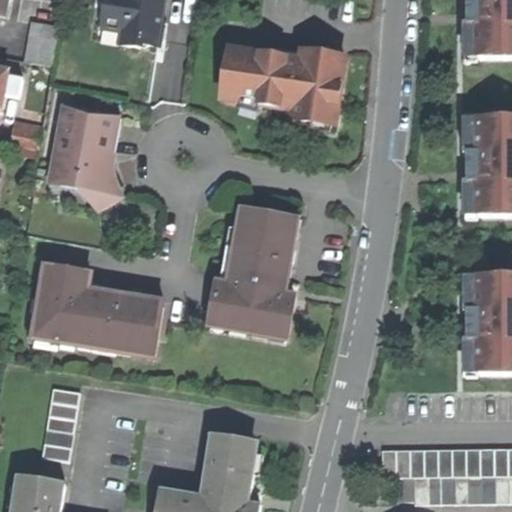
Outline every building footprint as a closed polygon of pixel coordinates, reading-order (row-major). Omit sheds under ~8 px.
[(0,0),(0,21),(5,22),(9,0),(0,0)] [(164,0),(108,0),(108,4),(105,22),(124,25),(123,35),(121,47),(141,50),(142,46),(159,49),(161,37),(167,0),(164,0)] [(511,60),(511,0),(468,0),(469,14),(475,14),(474,25),(469,25),(465,25),(464,47),(466,47),(478,47),(478,61),(511,60)] [(103,32),(105,22),(108,4),(100,3),(94,42),(121,47),(123,35),(103,32)] [(103,32),(123,35),(124,25),(105,22),(103,32)] [(26,67),(54,72),(60,32),(33,27),(26,67)] [(478,64),(478,61),(478,47),(466,47),(466,64),(478,64)] [(273,58),(230,52),(223,98),(243,101),(261,104),(260,109),(280,112),(281,108),(295,111),(293,124),(312,127),(312,123),(333,127),(336,109),(340,109),(343,90),(341,89),(345,60),(303,53),(300,69),(294,68),(288,67),(289,61),(273,58)] [(274,52),(273,58),(289,61),(290,54),(274,52)] [(0,119),(2,120),(5,102),(17,104),(21,85),(8,83),(9,77),(0,75),(0,119)] [(259,114),(260,109),(261,104),(243,101),(241,112),(259,114)] [(336,137),(340,109),(336,109),(333,127),(312,123),(312,127),(311,133),(336,137)] [(117,120),(68,110),(61,143),(64,143),(56,185),(80,189),(81,187),(92,196),(97,204),(100,213),(122,202),(116,193),(112,184),(111,176),(111,172),(111,167),(108,167),(108,158),(110,157),(117,120)] [(467,117),(467,135),(479,135),(479,122),(479,118),(467,117)] [(122,121),(117,120),(110,157),(108,158),(108,167),(111,167),(111,172),(117,171),(116,160),(122,121)] [(511,219),(511,121),(479,122),(479,135),(467,135),(465,135),(465,157),(469,157),(469,172),(470,172),(476,172),(476,184),(470,184),(466,184),(466,206),(467,206),(479,206),(478,219),(511,219)] [(14,148),(40,153),(44,131),(18,127),(14,148)] [(478,222),(478,219),(479,206),(467,206),(467,222),(478,222)] [(269,336),(268,343),(289,346),(296,301),(286,299),(292,258),(297,224),(246,217),(241,254),(235,254),(229,291),(219,290),(212,334),(230,337),(231,330),(269,336)] [(156,357),(165,307),(103,297),(91,295),(92,288),(94,277),(48,269),(43,299),(37,338),(63,342),(62,344),(79,347),(81,347),(82,342),(96,344),(94,353),(118,357),(119,351),(156,357)] [(467,276),(467,293),(478,293),(478,279),(478,276),(467,276)] [(511,376),(511,279),(478,279),(478,293),(467,293),(465,293),(465,314),(469,314),(469,330),(475,330),(475,341),(469,341),(465,341),(465,363),(467,363),(478,363),(478,377),(511,376)] [(97,288),(92,288),(91,295),(103,297),(104,293),(104,290),(97,288)] [(165,302),(104,293),(103,297),(165,307),(165,302)] [(78,352),(78,351),(79,347),(62,344),(63,342),(37,338),(43,299),(37,298),(30,345),(78,352)] [(78,351),(94,353),(96,344),(82,342),(81,347),(79,347),(78,351)] [(156,363),(156,357),(119,351),(118,357),(156,363)] [(478,380),(478,377),(478,363),(467,363),(467,379),(478,380)] [(42,462),(69,466),(81,397),(53,393),(42,462)] [(262,511),(263,507),(260,507),(251,505),(253,494),(256,478),(256,476),(250,475),(253,457),(256,443),(213,436),(204,490),(215,492),(213,504),(202,502),(161,496),(158,511),(262,511)] [(384,481),(403,481),(511,479),(511,452),(384,453),(384,481)] [(264,459),(253,457),(250,475),(256,476),(256,478),(261,479),(264,459)] [(511,506),(511,479),(403,481),(404,503),(415,503),(415,507),(511,506)] [(61,511),(66,486),(26,480),(24,492),(20,511),(61,511)] [(215,492),(204,490),(202,502),(213,504),(215,492)] [(20,511),(24,492),(14,491),(10,510),(15,511),(14,511),(20,511)] [(262,496),(253,494),(251,505),(260,507),(261,501),(262,496)]
